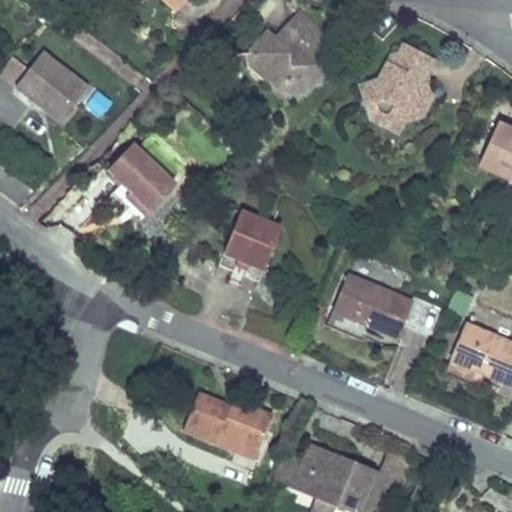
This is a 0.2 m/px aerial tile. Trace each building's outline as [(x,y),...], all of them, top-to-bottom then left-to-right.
[(186,0),(169,0),(180,8),(186,0)] [(304,85),(330,56),(322,49),(332,37),(299,7),(284,24),(291,30),(282,40),(275,34),(267,27),(249,45),(248,62),(279,88),(293,90),(304,85)] [(291,30),(284,24),(275,34),(282,40),(291,30)] [(430,88),(427,69),(433,56),(402,39),(397,49),(388,51),(377,74),(357,81),(369,118),(382,124),(390,109),(408,118),(426,112),(436,91),(430,88)] [(87,84),(41,49),(29,65),(14,83),(41,104),(48,95),(67,110),(87,84)] [(0,69),(0,72),(14,83),(29,65),(13,53),(0,69)] [(102,121),(114,102),(96,91),(84,109),(102,121)] [(48,95),(41,104),(61,119),(67,110),(48,95)] [(382,124),(400,133),(408,118),(390,109),(382,124)] [(511,125),(496,118),(475,162),(506,177),(504,182),(511,186),(511,125)] [(176,178),(133,140),(109,166),(129,183),(152,204),(176,178)] [(0,192),(20,208),(34,189),(6,168),(0,175),(0,192)] [(146,212),(152,204),(129,183),(122,191),(146,212)] [(241,206),(218,263),(259,280),(282,222),(241,206)] [(413,298),(348,271),(332,307),(369,322),(398,334),(413,298)] [(369,322),(332,307),(326,322),(363,337),(369,322)] [(511,338),(466,320),(451,356),(465,362),(511,381),(511,338)] [(465,362),(451,356),(445,370),(459,376),(465,362)] [(258,450),(272,414),(235,399),(232,407),(223,403),(196,393),(181,431),(236,452),(240,442),(258,450)] [(232,407),(235,399),(226,396),(223,403),(232,407)] [(258,450),(240,442),(236,452),(255,460),(258,450)] [(387,451),(378,474),(307,445),(300,462),(282,455),(273,477),(291,484),(290,487),(314,497),(307,511),(328,511),(332,504),(351,511),(375,511),(390,479),(403,484),(412,461),(387,451)]
